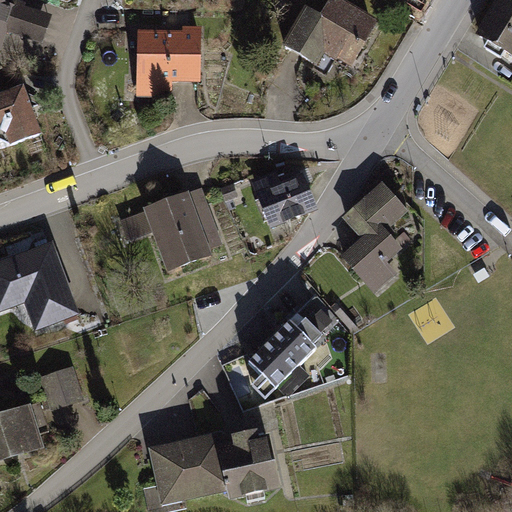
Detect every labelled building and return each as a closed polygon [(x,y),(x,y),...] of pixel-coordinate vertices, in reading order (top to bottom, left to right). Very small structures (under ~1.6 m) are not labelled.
[(0,0),(0,53),(4,55),(9,37),(44,49),(53,22),(26,13),(28,7),(6,0),(0,0)] [(303,7),(281,46),(316,66),(323,53),(349,68),(376,21),(340,0),(330,0),(320,17),(303,7)] [(477,40),(511,61),(511,11),(498,4),(477,40)] [(200,34),(137,33),(136,97),(168,98),(169,82),(199,83),(200,34)] [(26,85),(0,93),(0,149),(43,134),(26,85)] [(278,180),(255,189),(274,235),(314,219),(301,188),(285,195),(278,180)] [(364,247),(344,265),(377,300),(399,280),(389,269),(404,255),(389,239),(412,218),(385,190),(345,227),(364,247)] [(204,197),(123,227),(134,257),(156,249),(169,284),(228,262),(204,197)] [(53,244),(0,262),(0,311),(25,302),(35,331),(78,316),(53,244)] [(250,357),(232,376),(260,402),(322,335),(298,314),(308,303),(296,292),(243,350),(250,357)] [(73,368),(40,379),(51,412),(84,401),(73,368)] [(31,404),(0,413),(0,461),(45,446),(31,404)] [(223,441),(234,487),(236,498),(288,486),(277,435),(266,438),(264,426),(237,432),(238,438),(231,439),(223,441)] [(167,502),(234,487),(223,441),(221,431),(155,446),(167,502)]
